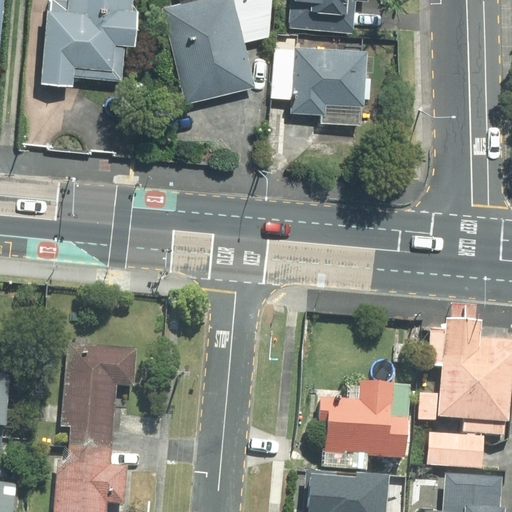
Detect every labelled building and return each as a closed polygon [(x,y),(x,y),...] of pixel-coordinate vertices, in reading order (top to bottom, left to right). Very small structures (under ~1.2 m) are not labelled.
[(51,0),(43,80),(77,84),(77,74),(125,79),(128,42),(138,43),(142,6),(136,6),(136,0),(51,0)] [(188,102),(259,84),(248,40),(271,35),(273,0),(185,0),(163,5),(188,102)] [(292,0),(290,27),(355,33),(358,0),(292,0)] [(293,89),(292,109),(328,111),(329,102),(367,104),(370,48),(277,43),(274,88),(293,89)] [(463,431),(510,434),(511,408),(511,338),(482,336),(484,320),(447,317),(446,327),(431,325),(428,364),(443,365),(439,415),(464,417),(463,431)] [(135,387),(138,348),(68,343),(61,426),(71,427),(69,461),(60,460),(55,511),(108,511),(109,503),(126,504),(129,465),(112,463),(119,385),(135,387)] [(0,452),(6,453),(12,377),(0,375),(0,452)] [(408,457),(413,385),(360,381),(359,399),(320,396),(318,428),(327,428),(325,451),(408,457)] [(439,394),(420,393),(418,419),(437,421),(439,394)] [(485,437),(429,432),(427,463),(483,468),(485,437)] [(336,470),(306,468),(303,511),(383,511),(386,474),(353,472),(353,477),(336,476),(336,470)] [(426,511),(507,511),(507,507),(501,506),(504,476),(446,472),(443,511),(427,510),(426,511)] [(0,511),(15,511),(18,483),(0,481),(0,511)]
